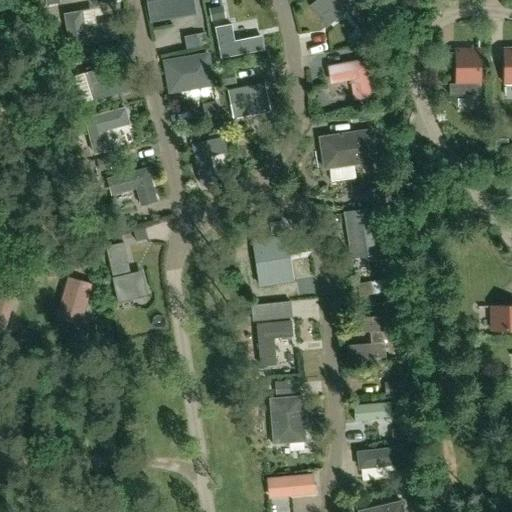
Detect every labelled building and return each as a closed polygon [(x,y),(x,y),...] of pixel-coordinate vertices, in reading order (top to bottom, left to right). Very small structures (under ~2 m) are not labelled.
[(182,0),(184,19),(199,18),(198,0),(182,0)] [(323,0),(317,4),(333,25),(364,0),(323,0)] [(101,13),(88,16),(90,29),(103,27),(101,13)] [(229,59),(269,54),(267,36),(227,41),(229,59)] [(481,96),(480,49),(456,49),(456,84),(449,85),(449,97),(481,96)] [(168,93),(215,86),(209,51),(162,59),(168,93)] [(364,59),(331,66),(337,92),(352,88),(355,98),(372,94),(364,59)] [(233,118),(272,111),(265,81),(227,89),(233,118)] [(323,170),(377,162),(372,128),(318,136),(323,170)] [(351,258),(384,254),(376,207),(343,211),(351,258)] [(74,301),(88,302),(89,284),(76,284),(74,301)] [(24,291),(2,287),(0,296),(0,314),(19,318),(24,291)] [(491,329),(511,328),(511,304),(490,305),(491,329)] [(263,324),(264,343),(296,340),(295,322),(263,324)] [(272,444),(306,442),(301,395),(268,397),(272,444)] [(365,476),(390,475),(389,452),(364,453),(365,476)] [(359,511),(403,511),(401,501),(359,511)]
